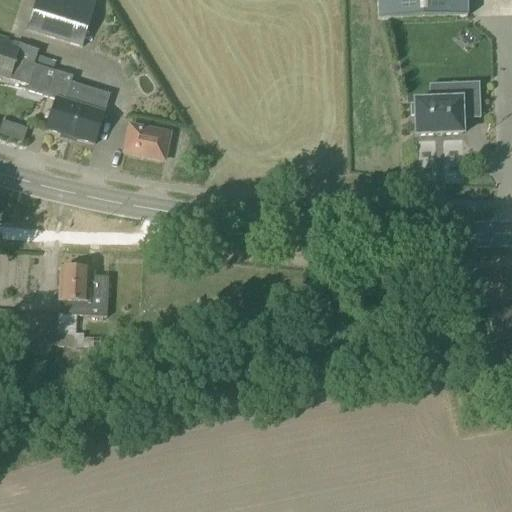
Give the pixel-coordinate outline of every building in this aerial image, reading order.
[(36,0),(26,31),(82,50),(90,24),(66,16),(70,0),(36,0)] [(377,0),(378,21),(467,18),(466,0),(377,0)] [(0,78),(28,87),(26,93),(55,102),(46,131),(69,138),(77,109),(64,104),(71,79),(34,67),(35,66),(34,66),(38,52),(0,39),(0,78)] [(77,109),(69,138),(94,146),(104,115),(98,114),(102,100),(89,96),(93,85),(71,79),(64,104),(77,109)] [(460,96),(479,96),(478,85),(460,86),(460,96)] [(461,101),(414,102),(414,106),(410,106),(411,117),(414,117),(415,137),(462,136),(461,101)] [(130,128),(125,154),(145,158),(163,161),(169,136),(150,132),(130,128)] [(58,317),(106,319),(108,279),(94,278),(94,273),(89,273),(89,272),(60,271),(58,317)] [(494,343),(507,340),(511,355),(511,310),(487,317),(494,343)] [(24,320),(23,340),(22,351),(53,352),(53,348),(93,347),(93,339),(83,339),(83,335),(73,335),(73,334),(57,334),(58,322),(24,320)] [(466,412),(479,410),(486,409),(483,392),(475,393),(464,395),(466,412)]
